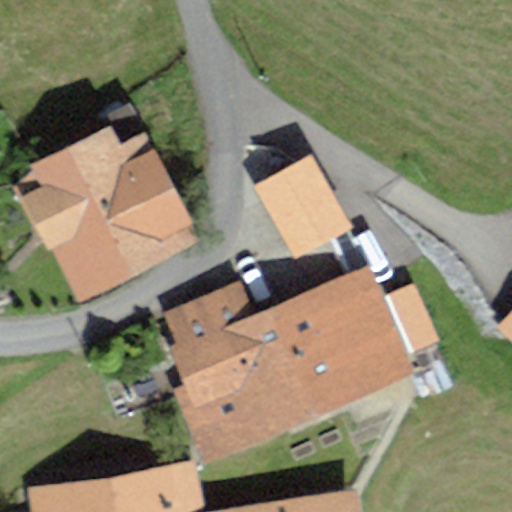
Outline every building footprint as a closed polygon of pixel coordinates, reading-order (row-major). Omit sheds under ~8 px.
[(201,215),(134,90),(113,101),(109,94),(70,114),(31,148),(43,171),(25,180),(78,279),(201,215)] [(294,254),(353,224),(315,150),(255,180),(294,254)] [(293,275),(342,384),(415,352),(410,341),(441,328),(415,269),(384,283),(366,243),(293,275)] [(203,446),(297,404),(249,295),(237,269),(164,301),(176,329),(168,333),(191,385),(178,390),(203,446)] [(342,384),(293,275),(249,295),(297,404),(342,384)] [(511,293),(490,319),(511,338),(511,293)] [(364,511),(356,469),(204,497),(195,449),(28,480),(33,511),(364,511)]
